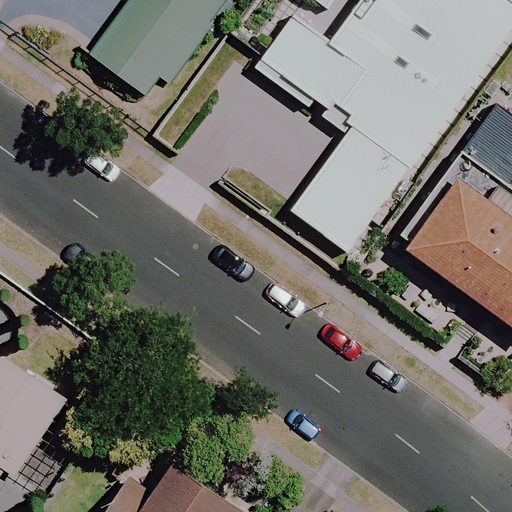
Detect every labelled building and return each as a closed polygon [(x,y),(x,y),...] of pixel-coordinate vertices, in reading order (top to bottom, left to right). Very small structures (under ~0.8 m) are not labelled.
[(133,0),(93,57),(159,104),(232,0),(133,0)] [(291,213),(354,260),(511,49),(511,0),(307,0),(326,14),(336,0),(360,0),(324,48),(288,21),(262,55),(252,68),(347,139),(291,213)] [(511,214),(458,176),(404,253),(511,329),(511,214)] [(66,400),(0,356),(0,511),(31,511),(42,496),(15,478),(66,400)] [(244,511),(175,467),(183,455),(149,432),(120,477),(127,482),(107,511),(244,511)]
